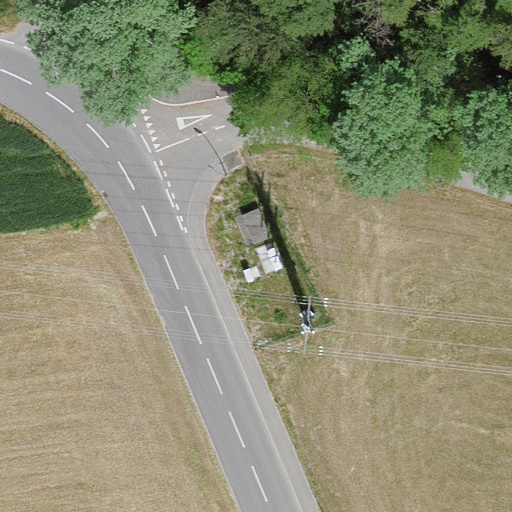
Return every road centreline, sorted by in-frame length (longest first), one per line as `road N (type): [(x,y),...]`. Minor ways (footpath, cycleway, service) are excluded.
road 1 (unclassified): [(120,166),(225,122),(358,129),(511,181)]
road 2 (unclassified): [(120,166),(271,511)]
road 3 (unclassified): [(0,70),(85,121),(120,166)]
